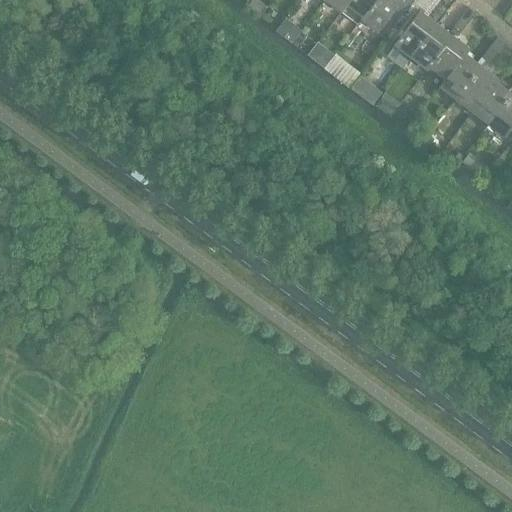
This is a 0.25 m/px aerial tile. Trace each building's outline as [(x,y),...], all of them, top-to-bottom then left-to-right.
[(325,0),(341,11),(349,0),(325,0)] [(349,0),(341,11),(357,23),(360,18),(361,19),(374,0),(349,0)] [(374,0),(361,19),(378,32),(380,29),(386,33),(412,0),(374,0)] [(460,17),(457,21),(465,27),(468,22),(476,13),(468,7),(460,17)] [(269,8),(266,12),(273,17),(276,13),(269,8)] [(394,44),(411,56),(436,23),(420,10),(394,44)] [(465,27),(457,21),(453,27),(450,30),(454,33),(458,36),(461,32),(465,27)] [(436,23),(411,56),(427,69),(452,35),(436,23)] [(452,35),(427,69),(428,69),(430,67),(445,78),(439,86),(440,86),(469,48),(452,35)] [(497,37),(490,46),(498,52),(505,42),(497,37)] [(308,53),(307,55),(323,68),(325,66),(333,55),(317,42),(310,51),(308,53)] [(469,48),(440,86),(456,99),(482,64),(466,53),(470,48),(469,48)] [(495,55),(489,48),(482,56),(490,62),(495,55)] [(352,85),(362,70),(335,53),(326,69),(352,85)] [(482,64),(456,99),(472,111),(498,77),(482,64)] [(363,71),(353,84),(375,101),(385,88),(363,71)] [(498,77),(472,111),(488,123),(511,92),(496,81),(499,77),(498,77)] [(511,92),(488,123),(505,136),(511,127),(511,92)] [(375,104),(375,106),(390,117),(390,116),(392,113),(396,109),(381,98),(375,104)] [(468,153),(461,163),(468,168),(475,158),(468,153)]
